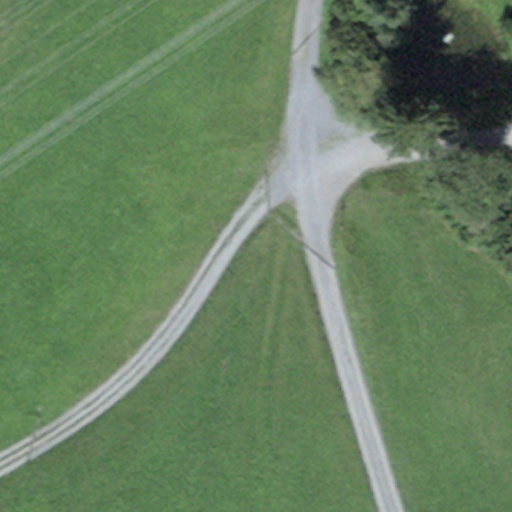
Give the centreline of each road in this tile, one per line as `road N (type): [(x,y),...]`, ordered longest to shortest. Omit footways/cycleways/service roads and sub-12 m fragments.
road 1 (track): [(303,170),(271,188),(173,334),(122,384),(0,463)]
road 2 (track): [(303,170),(395,511)]
road 3 (track): [(511,133),(389,147),(303,170)]
road 4 (track): [(314,0),(303,170)]
